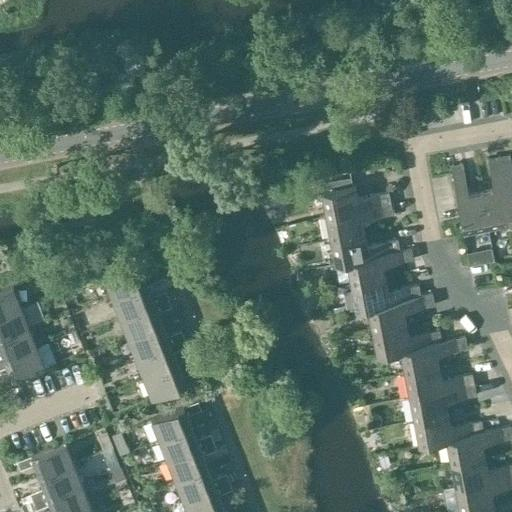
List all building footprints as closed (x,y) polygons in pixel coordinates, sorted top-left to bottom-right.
[(511,167),(509,152),(498,154),(511,219),(511,218),(511,167)] [(511,219),(498,154),(487,156),(493,187),(481,189),(487,223),(511,219)] [(463,228),(487,223),(481,189),(468,192),(462,160),(450,163),(463,228)] [(321,189),(326,213),(390,200),(388,189),(358,195),(355,182),(321,189)] [(390,200),(326,213),(330,237),(364,230),(362,217),(393,211),(390,200)] [(367,243),(364,230),(330,237),(335,261),(347,259),(346,258),(400,248),(398,237),(367,243)] [(347,259),(351,282),(385,276),(383,263),(413,257),(411,245),(400,248),(346,258),(347,259)] [(104,274),(112,295),(147,282),(142,269),(156,264),(153,256),(139,261),(104,274)] [(385,276),(351,282),(356,307),(367,305),(367,303),(420,293),(418,282),(388,288),(385,276)] [(147,282),(112,295),(120,315),(169,296),(165,288),(151,294),(147,282)] [(0,311),(21,304),(13,283),(0,288),(0,311)] [(432,290),(420,293),(367,303),(367,305),(372,327),(406,321),(403,308),(434,302),(432,290)] [(172,304),(169,296),(120,315),(128,335),(162,321),(157,309),(172,304)] [(0,334),(29,324),(21,304),(0,311),(0,334)] [(162,321),(128,335),(135,354),(184,336),(181,328),(167,333),(162,321)] [(408,333),(406,321),(372,327),(376,352),(400,347),(400,346),(441,338),(439,327),(408,333)] [(0,348),(0,357),(37,343),(29,324),(0,334),(0,345),(1,348),(0,348)] [(400,347),(405,370),(439,364),(436,351),(467,345),(464,334),(441,338),(400,346),(400,347)] [(187,344),(184,336),(135,354),(143,374),(178,361),(173,349),(187,344)] [(45,364),(37,343),(0,357),(0,366),(7,364),(12,377),(45,364)] [(182,373),(178,361),(143,374),(151,395),(186,382),(186,381),(200,376),(197,368),(182,373)] [(405,370),(409,394),(474,382),(472,370),(441,376),(439,364),(405,370)] [(414,418),(448,411),(445,399),(476,393),(474,382),(409,394),(414,418)] [(151,417),(159,437),(192,425),(187,412),(201,407),(198,399),(184,404),(151,417)] [(450,424),(448,411),(414,418),(419,442),(446,437),(446,436),(483,429),(481,418),(450,424)] [(446,437),(450,460),(484,454),(482,441),(511,435),(511,432),(510,424),(483,429),(446,436),(446,437)] [(192,425),(159,437),(167,457),(213,439),(210,431),(196,437),(192,425)] [(35,461),(39,473),(74,460),(66,439),(31,453),(17,459),(21,467),(35,461)] [(217,447),(213,439),(167,457),(175,477),(207,464),(202,452),(217,447)] [(455,484),(511,472),(511,461),(487,466),(484,454),(450,460),(455,484)] [(30,491),(33,499),(82,480),(74,460),(39,473),(44,486),(30,491)] [(207,464),(175,477),(183,497),(229,479),(226,471),(212,476),(207,464)] [(511,484),(511,472),(455,484),(459,507),(494,501),(491,488),(511,484)] [(232,487),(229,479),(183,497),(188,511),(202,511),(223,504),(218,492),(232,487)] [(58,511),(90,499),(82,480),(33,499),(36,507),(50,501),(54,511),(58,511)] [(94,511),(90,499),(58,511),(94,511)] [(495,511),(494,501),(459,507),(460,511),(511,511),(511,510),(502,511),(495,511)]
